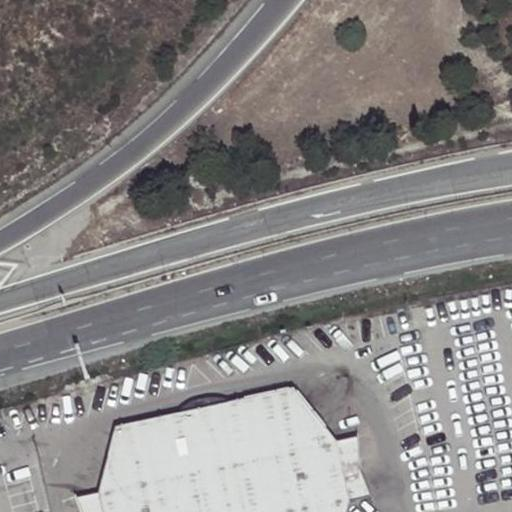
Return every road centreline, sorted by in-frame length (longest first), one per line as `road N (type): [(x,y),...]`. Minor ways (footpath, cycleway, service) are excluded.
road 1 (primary): [(511,170),(322,207),(0,298)]
road 2 (primary): [(0,349),(418,240)]
road 3 (primary): [(285,0),(163,128),(0,241)]
